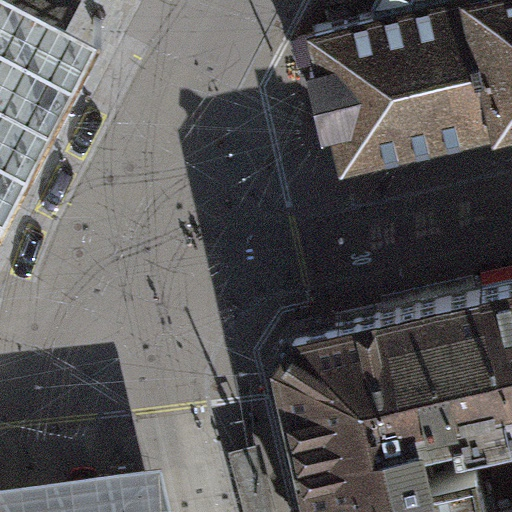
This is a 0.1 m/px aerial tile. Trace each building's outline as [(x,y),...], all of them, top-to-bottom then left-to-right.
[(67,0),(0,0),(0,218),(104,19),(67,0)] [(511,0),(374,0),(375,12),(315,26),(323,59),(311,62),(326,122),(336,119),(345,157),(499,119),(511,116),(511,0)] [(511,272),(483,279),(511,405),(511,272)] [(465,428),(511,418),(511,405),(483,279),(381,303),(410,423),(421,421),(462,412),(465,428)] [(445,459),(441,444),(428,447),(421,421),(410,423),(381,303),(297,320),(281,344),(316,492),(445,459)] [(280,511),(261,439),(231,447),(248,511),(280,511)] [(176,511),(162,452),(0,473),(0,511),(176,511)] [(484,511),(492,510),(478,454),(445,459),(316,492),(320,511),(484,511)]
